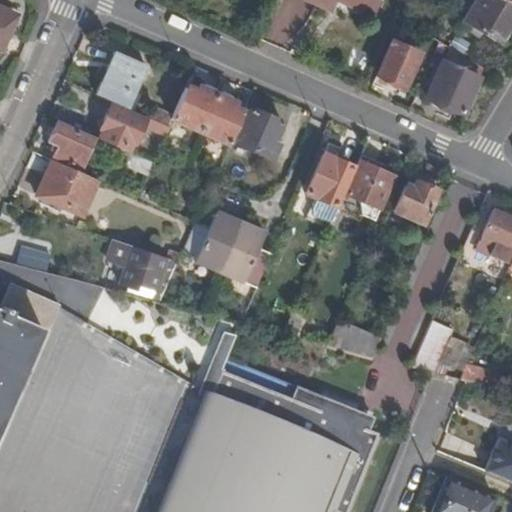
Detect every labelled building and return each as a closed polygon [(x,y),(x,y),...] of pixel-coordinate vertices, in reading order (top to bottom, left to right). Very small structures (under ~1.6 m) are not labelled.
[(380,0),(318,0),(322,1),(322,0),(350,0),(376,11),(380,0)] [(500,43),(511,21),(511,4),(505,0),(477,0),(464,21),(500,43)] [(0,48),(14,16),(0,9),(0,48)] [(403,87),(418,53),(391,41),(376,75),(389,81),(403,87)] [(115,53),(97,97),(127,110),(146,67),(115,53)] [(462,114),(478,78),(442,61),(426,97),(440,104),(449,108),(462,114)] [(376,75),(374,80),(387,86),(389,81),(376,75)] [(200,133),(216,95),(199,87),(197,91),(186,87),(171,120),(200,133)] [(229,146),(244,112),(232,107),(234,102),(216,95),(200,133),(229,146)] [(440,104),(438,108),(447,112),(449,108),(440,104)] [(134,145),(145,120),(110,106),(100,130),(134,145)] [(171,114),(153,106),(147,118),(166,126),(171,114)] [(273,144),(282,123),(250,110),(235,144),(273,161),(279,147),(273,144)] [(80,170),(93,140),(57,124),(49,142),(53,144),(58,146),(56,151),(53,157),(80,170)] [(128,153),(123,165),(149,176),(154,165),(128,153)] [(334,207),(352,168),(322,155),(305,193),(313,197),(334,207)] [(373,164),(359,158),(343,194),(359,201),(360,216),(373,221),(392,177),(371,167),(373,164)] [(96,181),(51,161),(36,196),(81,216),(96,181)] [(422,224),(436,191),(415,182),(412,189),(406,186),(394,212),(422,224)] [(359,201),(343,194),(336,210),(358,220),(360,216),(359,201)] [(313,197),(306,213),(327,223),(334,207),(313,197)] [(256,288),(270,256),(256,250),(264,234),(216,212),(208,230),(195,224),(181,254),(256,288)] [(511,221),(492,212),(477,248),(505,261),(511,245),(511,221)] [(15,262),(44,268),(48,251),(19,245),(15,262)] [(174,269),(177,263),(130,246),(127,257),(121,255),(118,268),(123,269),(119,285),(142,292),(143,287),(156,291),(163,266),(174,269)] [(174,270),(170,280),(180,285),(183,274),(174,270)] [(0,439),(58,306),(11,286),(0,308),(0,439)] [(450,331),(430,323),(410,368),(432,373),(439,358),(450,331)] [(370,357),(379,338),(334,326),(326,346),(370,357)] [(228,357),(164,511),(333,511),(334,511),(345,486),(354,489),(376,434),(368,430),(317,410),(239,378),(245,365),(228,357)] [(466,365),(439,358),(432,373),(459,380),(466,365)] [(497,372),(466,365),(459,380),(465,382),(500,391),(503,380),(497,372)] [(322,397),(317,410),(368,430),(373,418),(322,397)] [(511,445),(499,440),(486,473),(511,483),(511,445)] [(488,511),(495,498),(446,477),(431,511),(488,511)] [(335,511),(344,511),(354,489),(345,486),(334,511),(335,511)]
